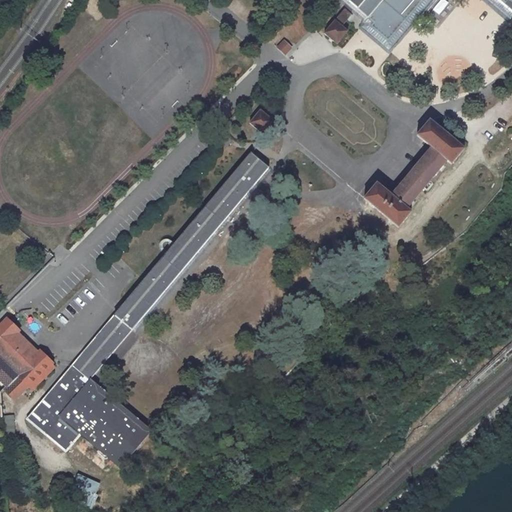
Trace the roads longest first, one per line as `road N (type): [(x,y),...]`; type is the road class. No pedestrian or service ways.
road 1 (unknown): [(82,253),(109,288),(56,343),(61,366),(21,416),(53,458)]
road 2 (track): [(386,511),(511,399)]
